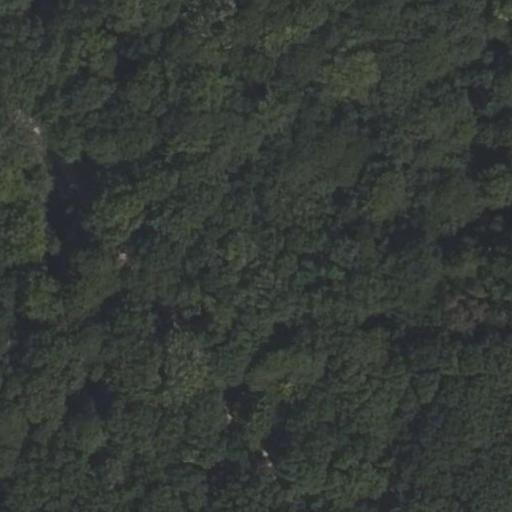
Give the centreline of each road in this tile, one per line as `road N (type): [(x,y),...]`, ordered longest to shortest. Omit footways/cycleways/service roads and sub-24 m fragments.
road 1 (track): [(0,57),(334,511)]
road 2 (track): [(72,511),(511,176)]
